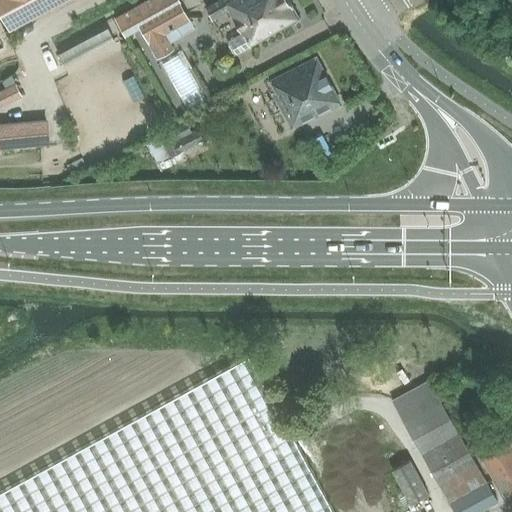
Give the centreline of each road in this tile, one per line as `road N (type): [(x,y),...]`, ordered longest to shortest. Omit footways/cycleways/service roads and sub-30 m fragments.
road 1 (primary): [(0,242),(493,246)]
road 2 (primary): [(413,206),(0,211)]
road 3 (tertiary): [(437,108),(372,42),(344,0)]
